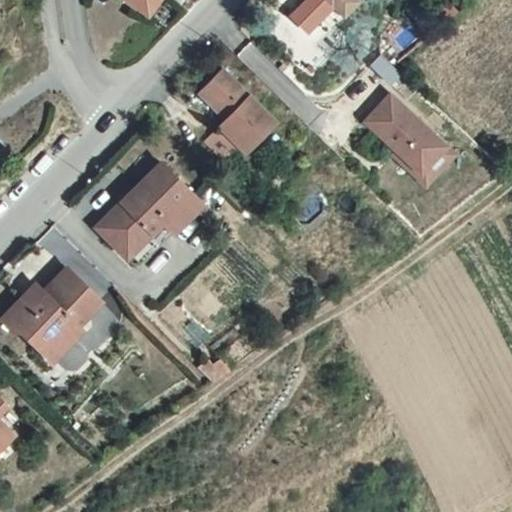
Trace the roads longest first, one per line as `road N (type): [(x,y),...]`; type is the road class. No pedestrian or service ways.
road 1 (track): [(52,511),(511,183)]
road 2 (unclassified): [(229,0),(0,241)]
